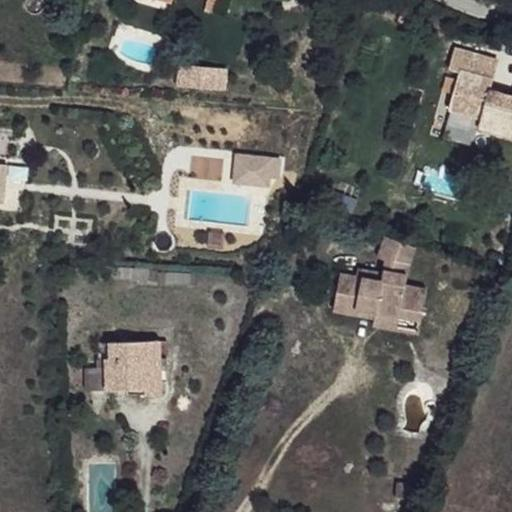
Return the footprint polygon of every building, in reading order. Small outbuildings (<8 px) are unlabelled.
[(405,0),(389,0),(388,5),(402,10),(406,0),(405,0)] [(501,61),(457,47),(450,69),(462,71),(452,108),(485,116),(488,106),(499,110),(493,130),(511,134),(511,95),(492,89),(501,61)] [(485,116),(452,108),(449,118),(493,130),(499,110),(488,106),(485,116)] [(231,152),(231,181),(279,182),(280,153),(231,152)] [(0,202),(7,203),(11,164),(0,162),(0,202)] [(361,199),(335,190),(329,206),(356,215),(361,199)] [(418,248),(387,236),(379,257),(388,259),(386,272),(385,282),(374,280),(374,270),(359,267),(358,276),(342,272),(334,310),(358,314),(358,306),(377,309),(378,315),(402,319),(402,315),(424,319),(427,287),(408,285),(418,248)] [(386,272),(374,270),(374,280),(385,282),(386,272)] [(402,319),(378,315),(375,325),(422,334),(424,319),(402,315),(402,319)] [(115,357),(109,358),(110,389),(147,388),(147,393),(164,392),(163,358),(170,357),(169,339),(115,341),(115,357)] [(115,341),(102,341),(103,358),(109,358),(115,357),(115,341)]
